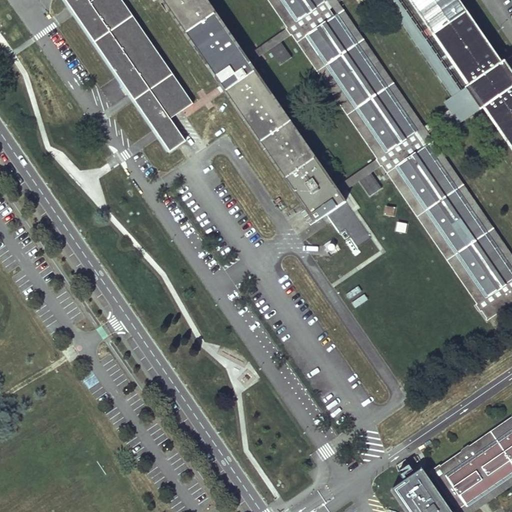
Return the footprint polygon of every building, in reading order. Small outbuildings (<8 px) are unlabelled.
[(193,104),(121,0),(92,0),(91,1),(89,0),(65,0),(72,9),(76,14),(118,76),(135,100),(155,129),(156,131),(160,137),(171,152),(177,148),(186,141),(171,119),(193,104)] [(163,0),(164,1),(170,10),(221,84),(225,90),(302,202),(316,223),(328,214),(346,201),(339,191),(337,187),(251,62),(248,59),(246,55),(207,0),(163,0)] [(489,320),(493,317),(503,310),(498,302),(511,292),(511,257),(428,135),(455,116),(460,123),(481,109),(473,97),(466,87),(461,91),(398,0),(322,0),(324,2),(288,27),(246,55),(248,59),(251,62),(269,50),(282,42),(293,34),(329,10),(415,134),(378,159),(337,187),(339,191),(346,201),(360,181),(372,173),(383,166),(413,146),(417,153),(425,147),(511,275),(511,282),(479,306),(489,320)] [(324,2),(322,0),(269,0),(288,27),(324,2)] [(412,0),(470,84),(466,87),(473,97),(481,109),(485,106),(511,144),(511,69),(509,64),(506,60),(501,64),(500,62),(457,0),(412,0)] [(415,134),(329,10),(293,34),(378,159),(415,134)] [(292,58),(282,42),(269,50),(280,65),(292,58)] [(511,282),(511,275),(425,147),(417,153),(413,146),(383,166),(479,306),(511,282)] [(382,188),(372,173),(360,181),(370,196),(382,188)] [(371,238),(346,201),(328,214),(341,233),(346,230),(358,247),(371,238)] [(386,207),(385,216),(395,218),(396,209),(386,207)] [(409,225),(399,223),(397,233),(407,235),(409,225)] [(511,304),(511,292),(498,302),(503,310),(511,304)] [(511,472),(511,418),(434,472),(454,501),(462,496),(467,504),(511,472)] [(452,511),(423,469),(392,490),(407,511),(452,511)] [(511,472),(467,504),(462,496),(454,501),(459,509),(455,511),(470,511),(511,483),(511,472)]
